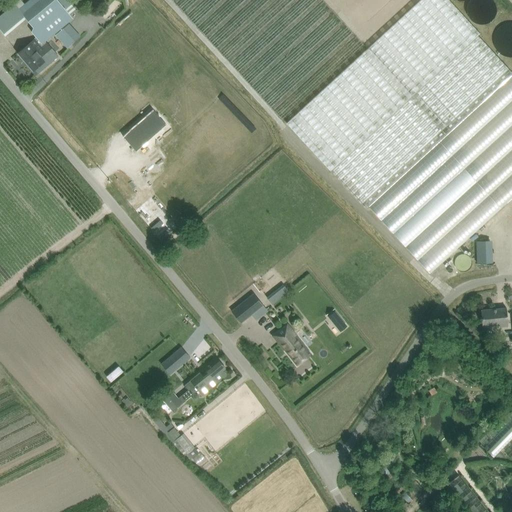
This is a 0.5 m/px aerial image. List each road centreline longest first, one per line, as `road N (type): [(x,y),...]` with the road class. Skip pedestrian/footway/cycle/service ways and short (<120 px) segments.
road 1 (unclassified): [(323,472),(253,373),(0,72)]
road 2 (unclassified): [(323,472),(447,300),(468,284),(511,277)]
road 3 (unknown): [(0,299),(115,214)]
